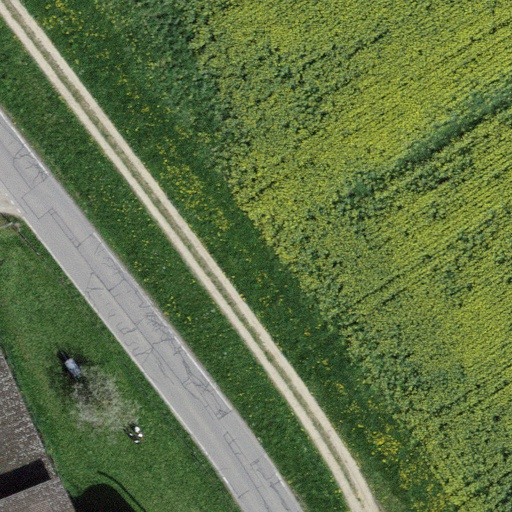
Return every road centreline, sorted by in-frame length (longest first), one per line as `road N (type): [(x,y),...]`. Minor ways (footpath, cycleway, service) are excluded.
road 1 (track): [(16,0),(344,446),(368,511)]
road 2 (tertiary): [(0,134),(186,370),(266,511)]
